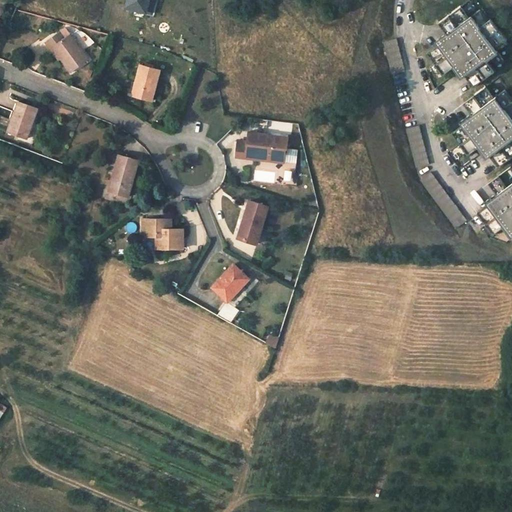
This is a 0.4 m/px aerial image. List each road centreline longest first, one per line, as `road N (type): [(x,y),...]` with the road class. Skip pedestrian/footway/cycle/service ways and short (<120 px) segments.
road 1 (residential): [(406,0),(401,18),(414,90),(437,166),(464,204)]
road 2 (residential): [(0,68),(154,139)]
road 3 (residential): [(154,139),(178,189),(195,194),(210,188),(218,159),(187,139)]
